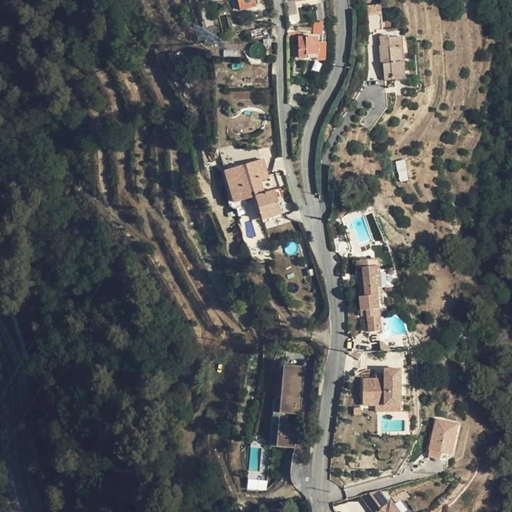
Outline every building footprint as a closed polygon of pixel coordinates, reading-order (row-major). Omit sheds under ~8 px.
[(237,0),(240,11),(256,7),(254,0),(237,0)] [(366,6),(367,15),(376,14),(382,14),(381,4),(366,6)] [(209,5),(199,10),(206,27),(214,24),(212,19),(214,18),(209,5)] [(295,5),(287,6),(290,24),(298,23),(295,5)] [(322,21),(312,22),(313,35),(324,34),(322,21)] [(298,41),(298,37),(298,33),(287,32),(287,41),(298,41)] [(389,35),(380,36),(381,41),(381,46),(380,46),(381,63),(383,62),(384,71),(384,80),(393,79),(393,76),(405,75),(404,62),(402,62),(401,47),(399,47),(398,37),(389,38),(389,35)] [(306,54),(317,54),(318,56),(324,56),(325,43),(316,43),(316,37),(298,37),(298,41),(298,44),(298,49),(298,58),(306,58),(306,54)] [(266,48),(266,55),(273,55),(274,39),(266,39),(263,39),(263,44),(266,48)] [(395,161),(399,181),(408,180),(404,159),(395,161)] [(281,213),(274,190),(255,195),(262,219),(281,213)] [(282,217),(281,213),(262,219),(263,222),(282,217)] [(338,221),(330,223),(333,239),(341,236),(338,221)] [(379,259),(357,261),(357,268),(363,268),(364,279),(359,280),(359,289),(365,289),(377,288),(376,278),(381,277),(379,259)] [(377,288),(365,289),(366,296),(360,297),(361,311),(367,310),(368,316),(368,317),(369,332),(381,331),(378,295),(377,288)] [(384,351),(413,347),(408,334),(393,336),(387,340),(384,342),(384,351)] [(280,412),(300,414),(303,366),(283,364),(280,412)] [(400,369),(384,369),(384,374),(384,379),(384,381),(378,381),(378,379),(375,379),(362,379),(362,405),(375,405),(400,405),(400,369)] [(273,398),(270,446),(298,448),(300,425),(287,424),(287,414),(279,414),(280,398),(273,398)] [(430,452),(441,455),(450,457),(458,428),(438,423),(430,452)] [(441,455),(430,452),(428,459),(439,462),(441,455)] [(266,491),(267,479),(248,478),(247,489),(266,491)] [(400,511),(391,499),(374,511),(400,511)]
